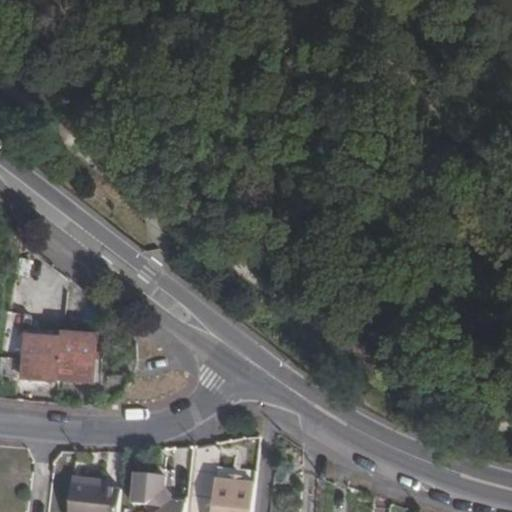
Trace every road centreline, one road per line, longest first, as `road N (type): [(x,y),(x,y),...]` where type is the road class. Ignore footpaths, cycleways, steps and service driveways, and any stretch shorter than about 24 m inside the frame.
road 1 (secondary): [(511,480),(389,439),(227,337)]
road 2 (secondary): [(226,366),(380,455),(511,500)]
road 3 (secondary): [(227,337),(0,158)]
road 4 (secondary): [(0,191),(226,366)]
road 5 (residential): [(226,366),(170,421),(127,431),(0,423)]
